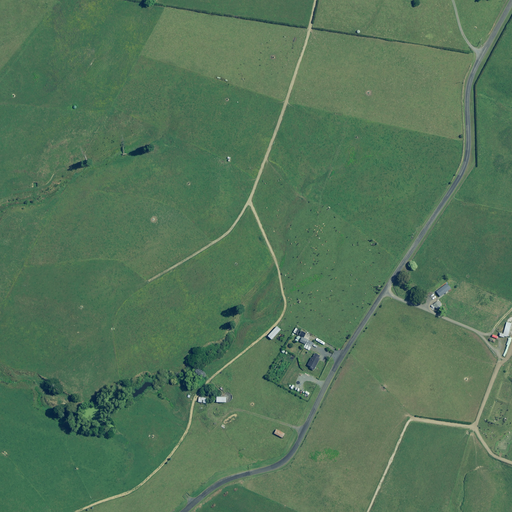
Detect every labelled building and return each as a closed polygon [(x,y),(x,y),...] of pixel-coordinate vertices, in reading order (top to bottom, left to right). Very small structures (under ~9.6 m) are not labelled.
[(451,289),(447,284),(437,292),(441,297),(451,289)] [(438,300),(433,304),(437,310),(443,306),(438,300)] [(507,336),(508,336),(509,334),(511,323),(507,322),(504,334),(500,333),(499,336),(504,337),(504,338),(505,336),(507,337),(507,336)] [(281,330),(277,326),(268,336),(272,340),(281,330)] [(313,343),(303,337),(300,342),(311,347),(313,343)] [(321,357),(314,353),(308,365),(310,367),(310,368),(314,370),(321,357)] [(277,429),(274,434),(282,438),(285,434),(277,429)]
